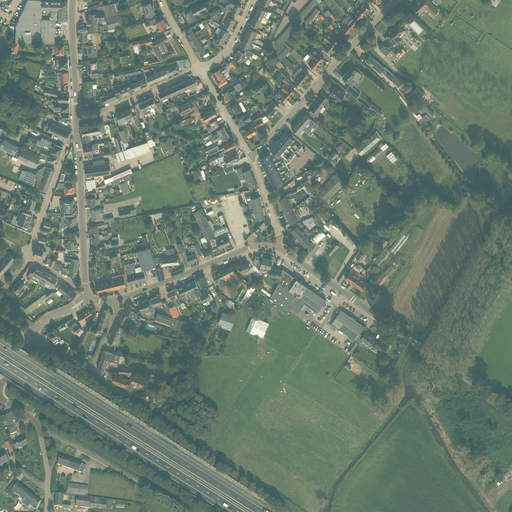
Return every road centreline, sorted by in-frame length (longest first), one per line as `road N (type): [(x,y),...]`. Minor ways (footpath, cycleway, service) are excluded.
road 1 (motorway): [(260,511),(0,347)]
road 2 (tertiary): [(511,411),(279,249)]
road 3 (motorway): [(0,361),(236,511)]
road 4 (residential): [(250,157),(400,0)]
road 5 (tertiary): [(87,298),(76,138)]
road 6 (unclassified): [(187,511),(63,440)]
road 7 (tertiary): [(114,301),(242,251)]
road 8 (residential): [(75,114),(104,111),(199,71)]
road 9 (residential): [(28,257),(67,144),(76,138)]
